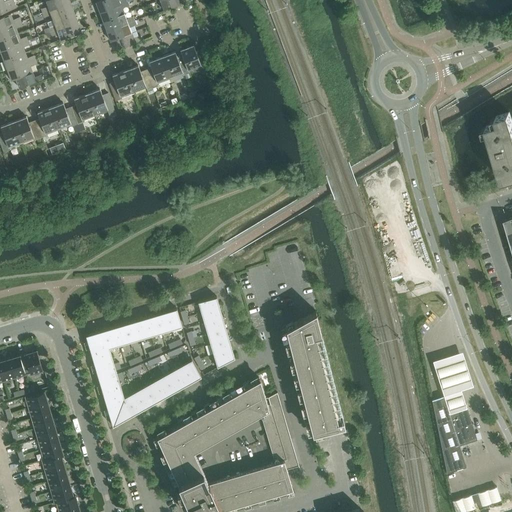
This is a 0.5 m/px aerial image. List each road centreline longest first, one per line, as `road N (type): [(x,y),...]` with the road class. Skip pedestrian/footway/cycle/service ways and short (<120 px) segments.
road 1 (secondary): [(395,105),(456,316),(511,442)]
road 2 (secondary): [(511,415),(443,237),(410,102)]
road 3 (tertiary): [(0,334),(34,324),(57,331),(111,511)]
road 4 (residential): [(273,511),(322,497),(278,349)]
road 5 (residential): [(106,65),(209,26),(199,0)]
road 6 (residential): [(511,298),(481,208),(511,199)]
